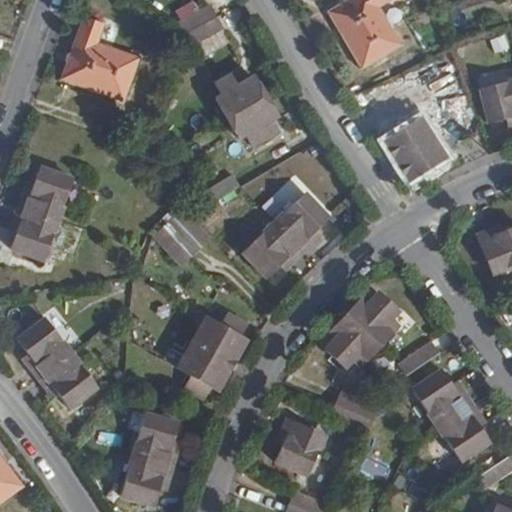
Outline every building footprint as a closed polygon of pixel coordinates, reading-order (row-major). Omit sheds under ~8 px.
[(388,0),(344,0),(322,13),(357,68),(396,46),(374,8),(388,0)] [(184,35),(216,17),(211,6),(175,25),(175,29),(184,35)] [(104,25),(83,17),(61,79),(122,101),(138,59),(97,45),(104,25)] [(224,30),(216,17),(184,35),(188,50),(224,30)] [(229,119),(274,92),(262,71),(257,74),(251,66),(221,85),(226,92),(217,98),(229,119)] [(511,76),(491,85),(505,118),(511,115),(511,76)] [(285,112),(274,92),(229,119),(240,138),(250,132),(255,141),(286,122),(282,115),(285,112)] [(446,156),(419,119),(388,141),(412,179),(446,156)] [(26,182),(17,206),(54,219),(70,177),(38,166),(31,183),(26,182)] [(239,186),(249,180),(243,170),(210,189),(215,199),(239,186)] [(274,224),(302,253),(317,238),(312,232),(325,217),(303,194),(274,224)] [(54,219),(17,206),(8,227),(14,230),(8,246),(40,259),(54,219)] [(211,237),(190,214),(183,208),(172,218),(199,246),(211,237)] [(162,227),(189,255),(199,246),(172,218),(162,227)] [(511,223),(505,227),(500,220),(476,230),(491,271),(511,262),(511,223)] [(286,270),(302,253),(274,224),(243,255),(267,277),(279,265),(286,270)] [(177,265),(189,255),(162,227),(152,238),(177,265)] [(366,290),(351,310),(366,324),(371,317),(391,335),(400,324),(393,319),(400,310),(378,291),(373,295),(366,290)] [(351,310),(345,317),(358,331),(350,340),(364,354),(369,361),(388,338),(391,335),(371,317),(366,324),(351,310)] [(196,337),(235,359),(246,342),(241,340),(247,327),(223,313),(216,324),(207,319),(196,337)] [(358,331),(345,317),(327,341),(332,347),(328,352),(351,369),(358,362),(364,367),(369,361),(364,354),(350,340),(358,331)] [(22,361),(35,380),(68,355),(46,322),(17,341),(28,357),(22,361)] [(230,368),(235,359),(196,337),(192,343),(178,368),(186,373),(196,378),(209,357),(230,368)] [(412,372),(444,351),(437,339),(403,362),(412,372)] [(68,355),(35,380),(49,402),(55,398),(65,412),(95,393),(68,355)] [(217,391),(230,368),(209,357),(196,378),(186,373),(181,386),(205,399),(212,387),(217,391)] [(436,426),(473,401),(458,378),(451,382),(443,371),(412,390),(436,426)] [(488,423),(473,401),(436,426),(461,462),(491,441),(482,429),(488,423)] [(341,403),(335,416),(371,432),(377,419),(341,403)] [(131,456),(171,468),(178,447),(175,445),(180,427),(144,416),(131,456)] [(371,432),(335,416),(330,429),(365,444),(371,432)] [(317,478),(332,442),(292,425),(282,449),(289,452),(283,463),(317,478)] [(511,470),(511,454),(480,477),(487,487),(511,470)] [(0,455),(0,503),(24,485),(0,455)] [(162,494),(171,468),(131,456),(117,497),(152,508),(157,493),(162,494)] [(367,462),(364,473),(387,478),(389,466),(367,462)] [(298,489),(293,502),(317,511),(333,511),(337,505),(298,489)] [(317,511),(293,502),(289,511),(317,511)] [(502,511),(511,511),(511,505),(506,503),(502,511)]
